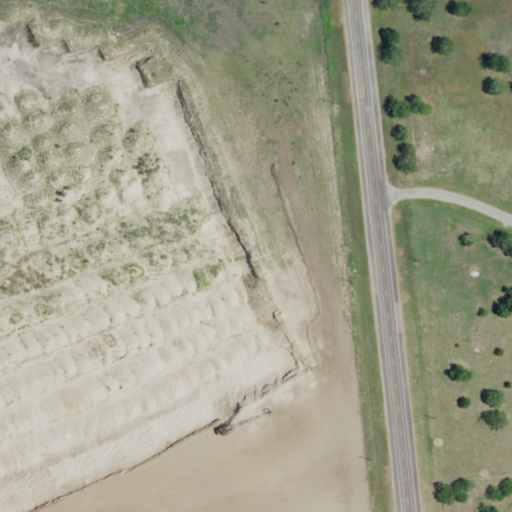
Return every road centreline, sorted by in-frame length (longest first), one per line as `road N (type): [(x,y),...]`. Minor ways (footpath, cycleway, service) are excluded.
road 1 (secondary): [(409,511),(354,0)]
road 2 (residential): [(374,196),(423,190),(511,220)]
